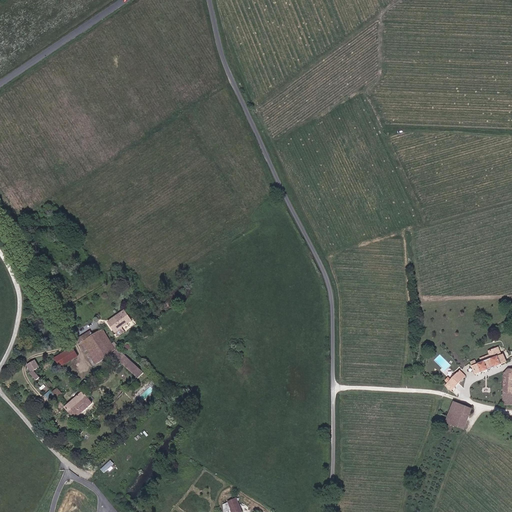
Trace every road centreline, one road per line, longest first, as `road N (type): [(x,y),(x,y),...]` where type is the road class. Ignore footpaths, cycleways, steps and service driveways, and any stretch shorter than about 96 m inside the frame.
road 1 (unclassified): [(209,0),(234,83),(332,296),(327,511)]
road 2 (unknown): [(511,417),(432,390),(333,386)]
road 3 (tertiary): [(125,0),(0,83)]
